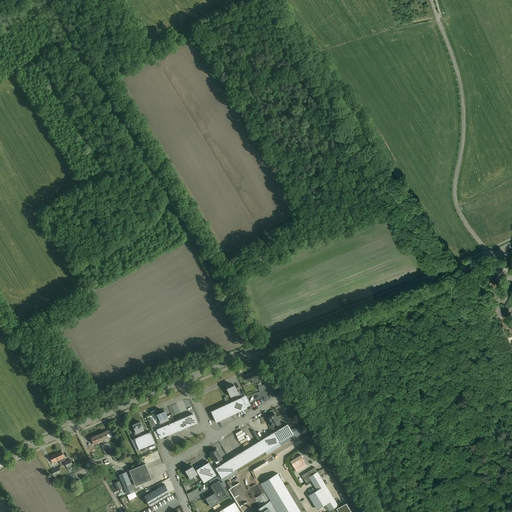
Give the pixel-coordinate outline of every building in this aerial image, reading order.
[(256,371),(246,375),(248,381),(251,379),(253,383),(262,379),(263,381),(268,379),(264,370),(259,372),(259,373),(257,373),(256,371)] [(236,396),(240,394),(239,391),(237,392),(234,385),(230,387),(230,386),(228,388),(227,388),(231,397),(235,395),(236,396)] [(242,397),(211,411),(216,422),(247,408),(242,397)] [(161,412),(157,414),(160,421),(159,422),(160,425),(164,423),(164,421),(168,419),(165,411),(164,411),(161,412)] [(193,414),(156,429),(160,438),(197,423),(193,414)] [(269,418),(268,418),(273,426),(276,423),(279,427),(282,425),(275,414),(271,416),(268,417),(269,418)] [(253,434),(268,426),(263,416),(252,422),(248,424),(253,434)] [(136,423),(137,423),(133,425),(136,432),(134,432),(135,435),(140,434),(139,432),(144,430),(140,421),(139,422),(139,421),(136,423)] [(288,423),(215,468),(221,478),(294,434),(288,423)] [(235,446),(247,438),(246,437),(246,434),(241,428),(237,431),(234,431),(229,434),(226,435),(226,438),(220,442),(221,443),(225,443),(225,445),(223,445),(224,447),(228,447),(223,451),(220,451),(219,451),(226,451),(234,445),(235,446)] [(100,434),(103,440),(112,436),(109,430),(100,434)] [(150,432),(134,438),(139,449),(155,443),(150,432)] [(103,440),(100,434),(91,438),(93,444),(103,440)] [(284,448),(270,457),(272,460),(286,451),(284,448)] [(213,451),(211,453),(210,454),(217,465),(220,463),(218,459),(222,457),(217,449),(213,451)] [(144,459),(160,453),(158,450),(143,455),(144,459)] [(65,460),(64,457),(65,457),(62,451),(56,453),(59,460),(60,462),(65,460)] [(59,460),(56,453),(49,456),(53,463),(59,460)] [(294,466),(297,471),(306,465),(303,460),(304,460),(301,455),(290,461),(294,467),(294,466)] [(70,459),(64,462),(68,470),(71,468),(74,467),(70,459)] [(265,468),(270,466),(267,459),(256,464),(258,468),(264,466),(265,468)] [(209,462),(196,470),(204,483),(216,475),(209,462)] [(145,463),(129,470),(136,486),(152,479),(145,463)] [(189,468),(185,470),(189,477),(188,478),(190,481),(194,478),(193,476),(197,474),(192,466),(192,467),(191,466),(189,468)] [(54,475),(61,472),(58,467),(51,470),(54,475)] [(315,467),(302,475),(307,483),(311,480),(317,490),(311,494),(308,495),(317,510),(325,504),(329,511),(338,505),(317,471),(315,467)] [(122,474),(118,475),(122,484),(126,494),(129,492),(133,491),(129,481),(126,472),(122,474)] [(306,511),(295,492),(289,483),(285,486),(277,473),(260,483),(276,509),(271,511),(268,507),(260,511),(306,511)] [(215,492),(206,498),(211,506),(220,500),(229,494),(220,479),(210,485),(215,492)] [(123,488),(119,481),(114,483),(118,491),(123,488)] [(163,484),(143,496),(149,506),(168,494),(163,484)] [(137,496),(134,491),(127,495),(129,500),(137,496)] [(240,511),(241,511),(235,501),(221,510),(222,511),(240,511)] [(350,511),(345,503),(339,507),(341,511),(350,511)]
